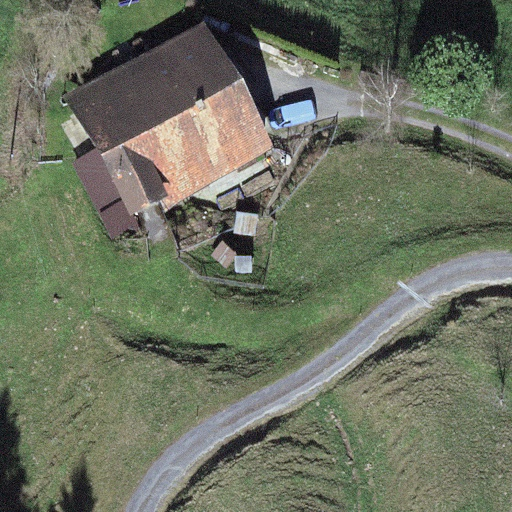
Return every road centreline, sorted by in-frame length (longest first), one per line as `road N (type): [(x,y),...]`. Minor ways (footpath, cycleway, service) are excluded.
road 1 (track): [(511,271),(460,275),(346,359),(198,442),(150,511)]
road 2 (track): [(511,147),(278,75)]
